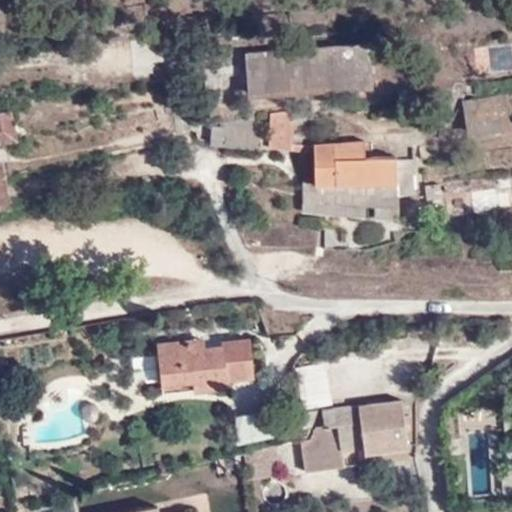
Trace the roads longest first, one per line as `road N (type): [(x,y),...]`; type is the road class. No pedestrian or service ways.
road 1 (residential): [(511,314),(263,298),(214,215)]
road 2 (unknown): [(0,320),(203,293),(263,298)]
road 3 (residential): [(430,511),(439,400),(470,358),(511,330)]
